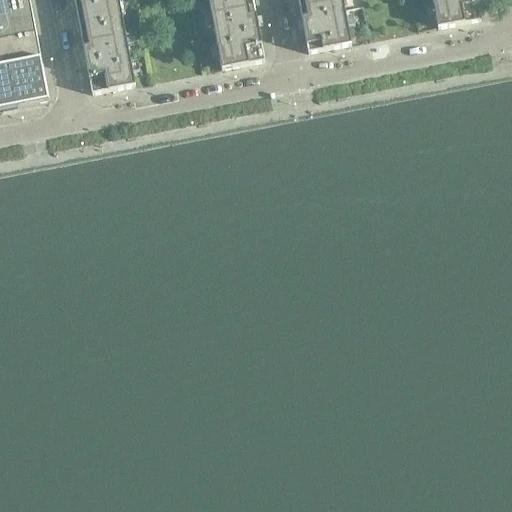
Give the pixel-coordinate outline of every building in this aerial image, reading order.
[(48,104),(28,0),(0,0),(0,114),(48,105),(48,104)] [(135,89),(117,0),(72,0),(92,97),(135,89)] [(264,64),(252,0),(207,0),(221,72),(264,64)] [(351,48),(341,0),(296,0),(308,56),(351,48)] [(481,23),(476,0),(431,0),(437,31),(481,23)]
